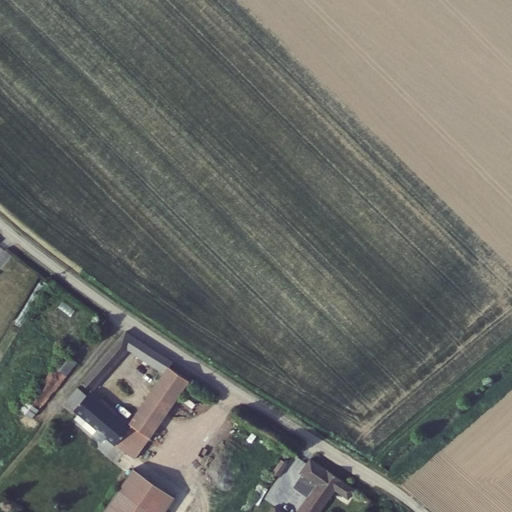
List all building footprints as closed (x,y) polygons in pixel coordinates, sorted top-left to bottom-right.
[(0,269),(12,256),(2,247),(0,249),(0,269)] [(67,391),(78,400),(120,353),(128,344),(118,337),(67,391)] [(120,353),(130,361),(137,350),(128,344),(120,353)] [(116,426),(118,428),(132,437),(172,380),(160,371),(163,367),(160,366),(137,350),(130,361),(151,375),(116,426)] [(60,356),(47,370),(56,376),(68,364),(60,356)] [(47,370),(10,410),(21,420),(71,366),(68,364),(56,376),(47,370)] [(176,382),(172,380),(132,437),(118,428),(116,430),(102,450),(123,461),(137,440),(176,382)] [(49,414),(67,427),(77,433),(72,439),(88,450),(93,444),(102,450),(116,430),(73,402),(71,404),(60,397),(49,414)] [(342,497),(346,489),(335,481),(340,475),(305,452),(297,464),(312,476),(289,508),(274,497),(262,511),(313,511),(331,489),(342,497)] [(351,481),(340,475),(335,481),(346,489),(351,481)] [(136,511),(108,493),(95,511),(136,511)]
